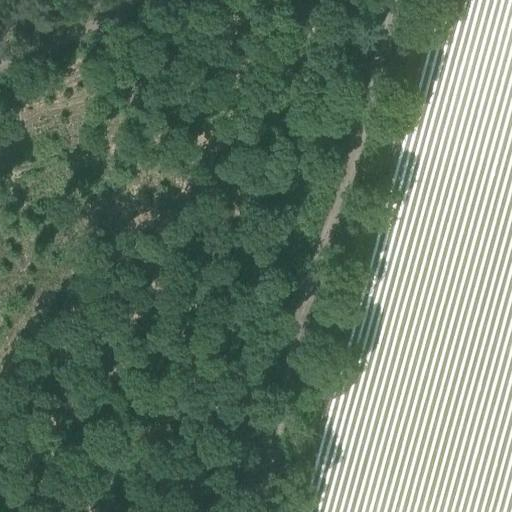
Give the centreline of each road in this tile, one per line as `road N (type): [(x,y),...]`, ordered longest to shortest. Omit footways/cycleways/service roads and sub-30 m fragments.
road 1 (track): [(392,0),(250,511)]
road 2 (track): [(0,65),(155,0)]
